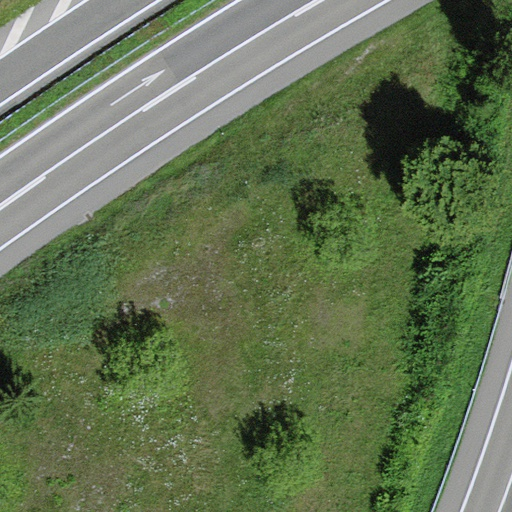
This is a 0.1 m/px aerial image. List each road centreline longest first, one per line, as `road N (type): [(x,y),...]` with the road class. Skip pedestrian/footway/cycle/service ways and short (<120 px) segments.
road 1 (trunk): [(0,181),(279,0)]
road 2 (motorway): [(125,0),(0,84)]
